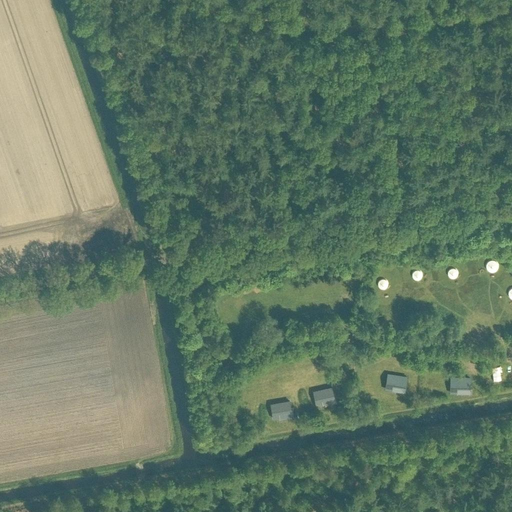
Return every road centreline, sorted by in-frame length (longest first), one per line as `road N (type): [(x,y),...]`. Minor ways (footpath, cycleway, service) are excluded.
road 1 (unclassified): [(0,289),(511,191)]
road 2 (track): [(511,352),(463,353),(331,329),(267,344)]
road 3 (track): [(212,249),(191,304),(196,330),(249,383)]
